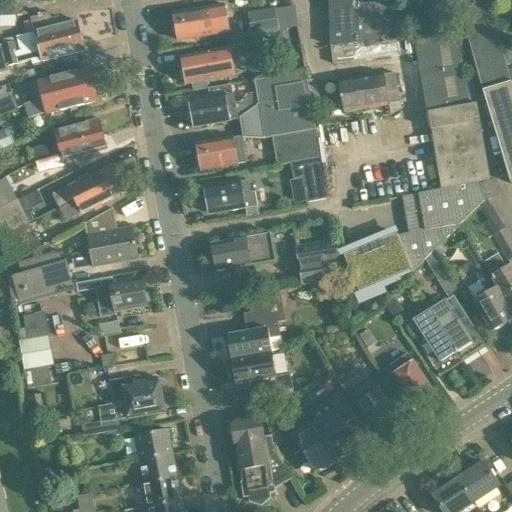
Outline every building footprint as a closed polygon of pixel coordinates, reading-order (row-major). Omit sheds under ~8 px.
[(360,44),(357,3),(357,0),(328,0),(331,47),(360,44)] [(456,0),(483,90),(511,182),(511,82),(510,73),(488,0),(456,0)] [(0,15),(26,15),(26,1),(0,1),(0,15)] [(397,1),(357,3),(360,44),(400,40),(397,1)] [(174,14),(176,27),(173,30),(174,36),(178,38),(179,41),(222,33),(220,21),(221,21),(218,8),(209,10),(209,8),(174,14)] [(275,10),(247,15),(251,34),(279,29),(275,10)] [(4,45),(3,45),(5,55),(80,36),(76,21),(60,25),(58,17),(50,20),(48,14),(42,15),(41,13),(36,15),(36,17),(30,18),(34,33),(16,37),(3,40),(4,45)] [(454,31),(414,38),(414,39),(417,53),(428,111),(468,106),(454,31)] [(5,55),(3,45),(0,45),(0,73),(9,71),(8,66),(19,63),(31,60),(32,64),(41,62),(42,63),(84,52),(80,36),(5,55)] [(333,65),(361,61),(417,53),(414,39),(400,40),(360,44),(331,47),(330,47),(333,65)] [(227,63),(228,62),(226,50),(217,52),(217,51),(182,57),(184,70),(180,73),(182,80),(186,82),(186,85),(221,79),(222,77),(229,76),(227,63)] [(88,69),(37,82),(42,100),(57,96),(56,95),(92,85),(88,69)] [(239,119),(236,120),(242,137),(262,144),(273,142),(278,166),(290,164),(320,158),(305,72),(262,79),(266,101),(257,107),(239,119)] [(339,81),(345,113),(388,105),(389,103),(399,101),(395,73),(383,75),(383,74),(339,81)] [(42,100),(24,105),(28,119),(45,114),(46,115),(97,102),(92,85),(56,95),(57,96),(42,100)] [(192,113),(188,117),(189,123),(194,125),(194,128),(230,122),(236,120),(239,119),(257,107),(255,95),(247,95),(241,102),(235,103),(233,94),(225,95),(224,95),(189,100),(192,113)] [(0,102),(0,116),(17,108),(12,97),(0,102)] [(468,106),(428,111),(433,143),(456,139),(480,134),(479,126),(481,125),(477,105),(472,106),(472,105),(468,106)] [(53,144),(34,149),(37,161),(48,159),(46,150),(103,135),(99,119),(53,131),(55,141),(52,142),(53,144)] [(6,130),(0,132),(0,149),(13,144),(6,130)] [(456,139),(433,143),(440,188),(476,181),(489,179),(480,134),(456,139)] [(107,150),(103,135),(46,150),(48,159),(59,156),(61,162),(107,150)] [(196,160),(197,167),(201,168),(202,171),(237,165),(237,164),(245,163),(243,149),(245,149),(242,137),(232,139),(232,137),(197,144),(199,156),(196,160)] [(320,158),(290,164),(293,179),(302,178),(307,205),(328,202),(320,158)] [(54,194),(60,208),(117,179),(110,166),(54,194)] [(494,178),(478,183),(484,200),(499,195),(494,178)] [(117,179),(60,208),(67,221),(123,193),(117,179)] [(203,202),(205,213),(209,212),(209,215),(244,209),(257,207),(254,192),(250,193),(248,181),(240,183),(240,181),(205,187),(207,201),(203,202)] [(399,236),(397,236),(413,275),(414,275),(426,261),(434,252),(484,202),(476,181),(441,190),(402,197),(408,234),(399,236)] [(16,200),(0,208),(0,237),(27,224),(35,220),(23,197),(16,200)] [(245,216),(258,214),(257,207),(244,209),(245,216)] [(110,209),(85,224),(93,268),(138,260),(132,228),(115,231),(110,209)] [(27,224),(0,237),(0,238),(5,269),(17,262),(17,260),(39,249),(27,224)] [(511,243),(503,229),(492,236),(506,260),(511,255),(511,243)] [(216,272),(235,269),(236,274),(249,271),(248,266),(275,261),(270,234),(211,244),(216,272)] [(397,236),(345,257),(361,296),(413,275),(397,236)] [(20,273),(11,276),(17,300),(72,286),(65,261),(62,262),(56,240),(39,249),(17,260),(17,262),(20,273)] [(302,284),(342,278),(335,241),(296,247),(302,284)] [(434,252),(426,261),(449,300),(431,312),(464,363),(487,348),(454,297),(459,294),(434,252)] [(476,252),(466,258),(487,293),(473,302),(481,314),(492,333),(511,321),(511,312),(484,266),(483,263),(476,252)] [(497,254),(483,263),(484,266),(511,312),(511,270),(508,265),(505,267),(497,254)] [(112,277),(76,284),(78,293),(97,290),(102,317),(115,315),(114,313),(146,307),(145,302),(148,300),(147,295),(144,294),(141,280),(113,285),(112,277)] [(383,302),(395,321),(405,315),(391,293),(383,302)] [(245,333),(227,336),(231,362),(272,354),(269,338),(280,336),(277,322),(285,321),(280,294),(248,300),(253,326),(244,327),(245,333)] [(219,301),(221,314),(237,311),(235,299),(219,301)] [(464,363),(431,312),(407,327),(440,378),(464,363)] [(105,334),(123,330),(120,315),(102,318),(105,334)] [(370,332),(361,338),(368,349),(377,343),(370,332)] [(19,340),(24,371),(55,366),(49,335),(19,340)] [(272,354),(231,362),(235,385),(262,381),(265,395),(292,390),(290,374),(276,376),(272,354)] [(399,389),(410,404),(419,398),(424,400),(429,396),(430,391),(432,390),(417,368),(408,354),(387,368),(392,375),(391,376),(399,389)] [(337,382),(343,391),(361,379),(355,370),(337,382)] [(109,381),(113,404),(161,395),(159,379),(138,383),(137,377),(109,381)] [(362,399),(355,403),(368,423),(373,420),(381,432),(394,423),(390,417),(395,414),(383,395),(378,388),(370,393),(367,389),(359,394),(362,399)] [(335,412),(315,424),(336,459),(339,458),(341,458),(344,458),(346,458),(349,456),(351,455),(352,453),(354,451),(354,450),(355,448),(358,447),(345,425),(355,418),(340,393),(328,400),(335,412)] [(100,423),(82,426),(84,437),(119,431),(117,421),(164,413),(161,395),(113,404),(98,406),(100,423)] [(274,490),(292,479),(277,455),(275,444),(272,440),(271,436),(261,424),(260,418),(260,417),(230,422),(230,423),(227,423),(229,435),(233,435),(235,447),(235,448),(241,482),(240,482),(243,499),(248,498),(249,503),(261,507),(270,499),(270,494),(274,493),(274,490)] [(36,419),(21,422),(25,446),(40,444),(36,419)] [(336,459),(315,424),(295,436),(287,424),(276,431),(291,456),(301,450),(314,472),(317,470),(321,471),(324,471),(327,469),(329,468),(330,467),(332,465),(332,463),(333,461),(336,459)] [(128,457),(129,463),(172,455),(168,430),(134,436),(138,455),(128,457)] [(140,467),(144,485),(177,478),(172,455),(129,463),(130,469),(140,467)] [(483,464),(458,480),(473,503),(498,487),(483,464)] [(137,504),(138,510),(181,502),(177,478),(144,485),(147,502),(137,504)] [(460,511),(473,503),(458,480),(433,497),(443,511),(460,511)] [(182,511),(181,502),(138,510),(138,511),(182,511)]
